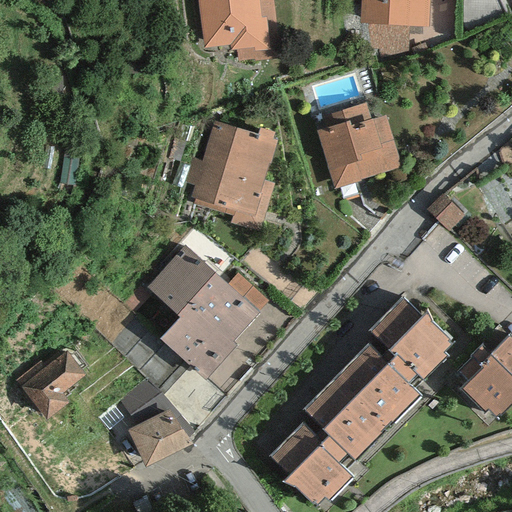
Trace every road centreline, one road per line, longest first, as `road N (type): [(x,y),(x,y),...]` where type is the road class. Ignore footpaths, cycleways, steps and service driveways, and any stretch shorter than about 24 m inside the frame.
road 1 (residential): [(207,442),(422,193),(511,118)]
road 2 (unknown): [(393,227),(511,342)]
road 3 (residential): [(60,508),(153,479),(207,442)]
